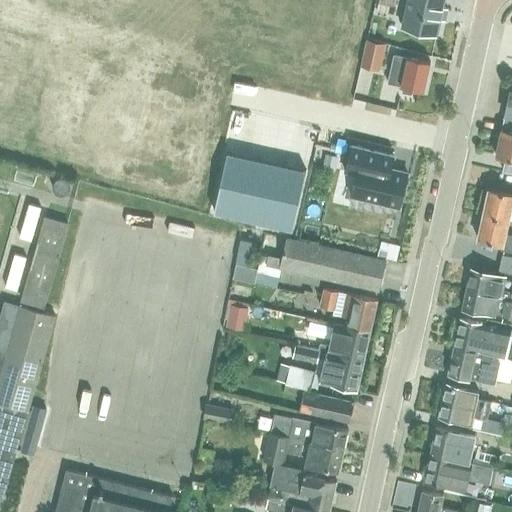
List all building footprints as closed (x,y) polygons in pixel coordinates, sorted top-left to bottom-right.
[(378,0),(376,11),(393,14),(395,0),(378,0)] [(408,0),(403,26),(438,34),(445,0),(408,0)] [(380,70),(386,43),(366,38),(360,65),(380,70)] [(395,54),(388,82),(403,85),(402,91),(411,93),(413,87),(424,90),(430,62),(409,57),(395,54)] [(511,94),(498,156),(507,158),(504,169),(511,171),(511,94)] [(352,145),(345,171),(356,174),(351,195),(399,206),(401,202),(408,172),(391,168),(391,166),(387,165),(389,155),(394,156),(394,155),(352,145)] [(227,152),(214,211),(293,229),(306,169),(227,152)] [(55,179),(53,185),(55,191),(60,194),(66,194),(71,191),(72,185),(70,179),(65,177),(60,176),(55,179)] [(511,192),(490,188),(484,212),(510,218),(511,209),(511,192)] [(29,203),(20,236),(32,239),(39,215),(41,207),(35,205),(29,203)] [(510,218),(484,212),(479,237),(503,243),(502,248),(511,250),(511,232),(507,231),(510,218)] [(45,306),(69,224),(47,217),(23,300),(45,306)] [(268,254),(266,264),(282,268),(380,291),(387,260),(311,243),(287,237),(282,256),(269,252),(268,254)] [(241,239),(237,262),(249,264),(253,241),(241,239)] [(15,253),(6,286),(17,289),(27,256),(15,253)] [(260,268),(259,272),(280,277),(281,273),(282,268),(266,264),(268,254),(264,253),(260,268)] [(500,268),(511,270),(511,255),(503,253),(500,268)] [(203,263),(201,273),(219,276),(220,266),(203,263)] [(472,267),(467,287),(504,295),(511,296),(511,288),(504,287),(507,275),(472,267)] [(259,272),(257,283),(278,288),(280,277),(259,272)] [(511,296),(504,295),(467,287),(463,307),(496,314),(496,312),(504,314),(511,315),(511,296)] [(336,310),(339,292),(324,289),(320,306),(334,309),(336,310)] [(334,309),(333,313),(343,315),(342,317),(351,319),(349,327),(371,332),(378,300),(348,294),(347,294),(339,292),(336,310),(334,309)] [(231,303),(226,325),(244,329),(249,307),(248,307),(249,302),(229,298),(228,303),(231,303)] [(0,402),(3,403),(0,413),(0,495),(4,497),(55,315),(21,305),(0,378),(0,402)] [(297,343),(320,342),(319,311),(279,312),(262,313),(262,328),(297,327),(297,343)] [(461,316),(455,344),(487,351),(487,349),(491,350),(491,347),(505,350),(510,327),(461,316)] [(322,344),(321,349),(365,360),(371,332),(349,327),(336,324),(331,347),(322,344)] [(318,362),(320,356),(326,357),(321,382),(358,390),(365,360),(321,349),(296,344),(293,356),(318,362)] [(455,344),(449,372),(496,382),(497,378),(502,356),(486,352),(487,351),(455,344)] [(310,389),(314,372),(291,366),(287,383),(310,389)] [(443,397),(440,414),(472,421),(474,413),(488,416),(490,408),(492,399),(478,395),(479,388),(447,381),(443,397)] [(351,422),(355,402),(305,391),(301,411),(351,422)] [(233,409),(208,404),(206,418),(230,422),(233,409)] [(47,410),(36,406),(23,450),(35,453),(38,444),(47,410)] [(275,413),(271,432),(344,449),(349,430),(318,423),(319,421),(318,421),(294,416),(294,417),(275,413)] [(438,424),(432,451),(471,460),(474,443),(467,441),(467,440),(457,438),(459,428),(438,424)] [(339,472),(344,449),(271,432),(265,460),(268,460),(268,461),(276,462),(284,464),(287,451),(308,455),(306,464),(339,472)] [(202,449),(199,463),(211,465),(214,452),(202,449)] [(432,451),(426,479),(448,484),(447,485),(465,489),(468,478),(471,462),(470,462),(471,460),(432,451)] [(260,493),(259,495),(330,511),(337,481),(306,474),(307,469),(284,464),(276,462),(270,485),(272,486),(270,495),(260,493)] [(493,467),(471,462),(468,478),(490,483),(493,467)] [(170,511),(174,496),(68,469),(56,511),(170,511)] [(212,484),(208,499),(222,502),(223,502),(227,487),(212,483),(212,484)] [(474,511),(442,505),(444,494),(424,489),(418,511),(474,511)] [(330,511),(259,495),(258,503),(266,504),(266,508),(279,511),(284,511),(330,511)]
